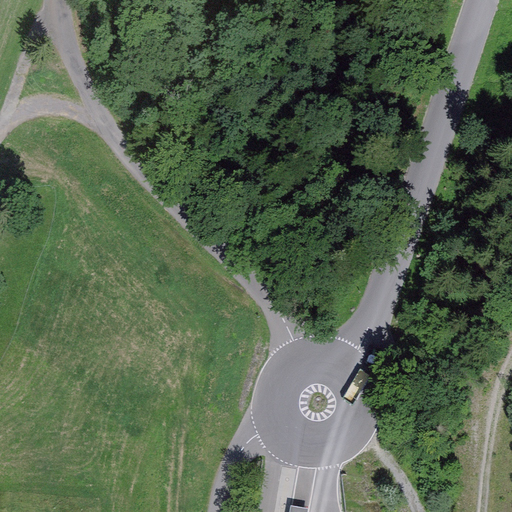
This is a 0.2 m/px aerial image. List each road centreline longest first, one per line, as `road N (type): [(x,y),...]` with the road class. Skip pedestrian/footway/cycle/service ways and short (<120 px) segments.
road 1 (unclassified): [(65,0),(109,124),(198,239),(260,292),(292,354)]
road 2 (unclassified): [(350,367),(491,0)]
road 3 (unclassified): [(267,423),(306,450),(337,443),(361,406),(350,367)]
road 4 (track): [(511,359),(493,409),(483,511)]
road 5 (track): [(3,134),(37,38),(66,2)]
road 6 (track): [(0,138),(38,107),(109,124)]
